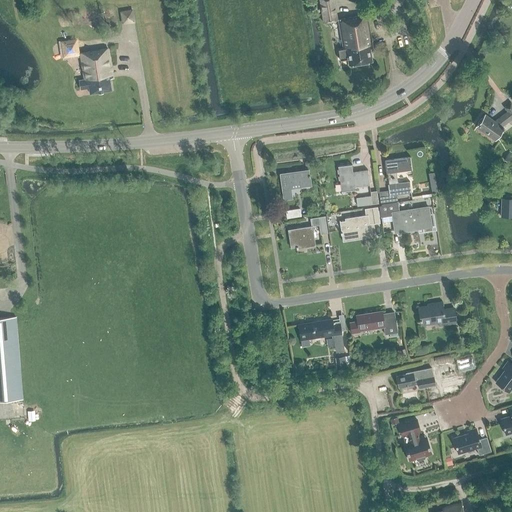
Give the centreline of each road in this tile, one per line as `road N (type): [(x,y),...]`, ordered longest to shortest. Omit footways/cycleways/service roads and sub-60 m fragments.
road 1 (track): [(249,238),(227,242),(216,263),(236,383),(256,398),(360,387),(370,399),(385,486)]
road 2 (tertiary): [(231,132),(345,116),(387,100),(425,74),(473,0)]
road 3 (residential): [(257,291),(274,303),(498,270)]
road 4 (tertiary): [(0,147),(231,132)]
road 5 (residential): [(498,270),(503,344),(469,395),(433,405)]
road 6 (residential): [(257,291),(231,132)]
road 7 (track): [(511,465),(423,488),(385,486)]
